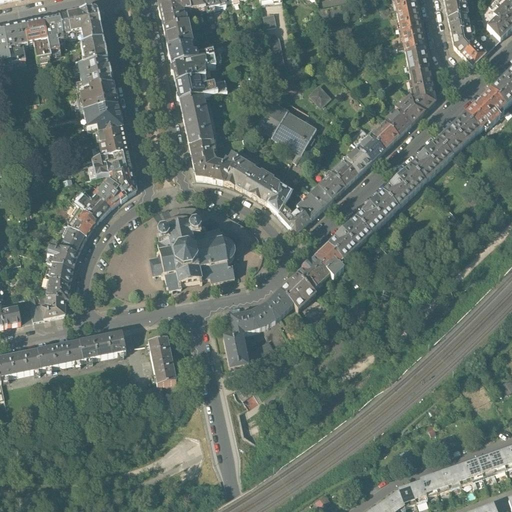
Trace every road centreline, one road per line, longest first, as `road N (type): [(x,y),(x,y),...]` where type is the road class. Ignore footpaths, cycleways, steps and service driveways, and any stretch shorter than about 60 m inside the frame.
road 1 (tertiary): [(106,0),(148,189),(87,272),(84,300),(97,323)]
road 2 (tertiary): [(284,256),(252,215),(181,181),(143,0)]
road 3 (residential): [(284,256),(300,253),(467,93)]
road 4 (tertiary): [(193,310),(237,511)]
road 5 (residential): [(359,511),(407,479),(511,442)]
